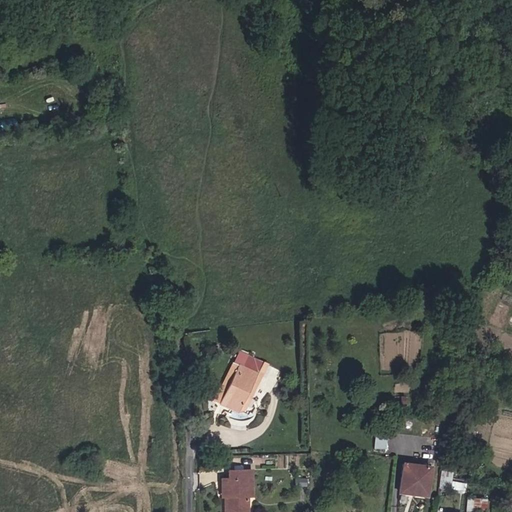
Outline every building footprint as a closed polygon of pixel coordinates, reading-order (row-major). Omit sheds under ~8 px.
[(242,414),(265,364),(236,351),(231,362),(256,374),(239,412),(242,414)] [(239,412),(256,374),(231,362),(213,401),(239,412)] [(426,491),(429,467),(402,464),(398,493),(409,494),(409,489),(426,491)] [(247,511),(247,497),(247,479),(251,479),(251,470),(227,471),(227,479),(223,479),(224,497),(224,511),(247,511)] [(441,471),(439,485),(450,486),(451,471),(441,471)] [(483,511),(484,500),(466,499),(465,511),(483,511)]
